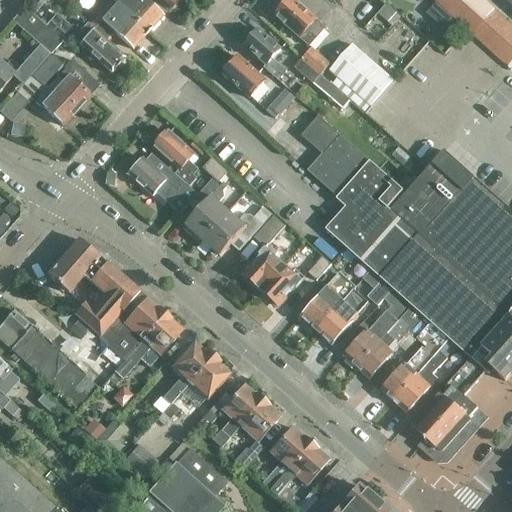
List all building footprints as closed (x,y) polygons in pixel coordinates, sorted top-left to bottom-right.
[(141,0),(124,0),(117,8),(148,35),(163,19),(141,0)] [(180,0),(159,0),(171,10),(180,0)] [(310,48),(327,29),(294,0),(292,0),(276,18),(310,48)] [(511,26),(483,0),(432,0),(508,69),(511,64),(511,26)] [(511,0),(503,0),(511,8),(511,0)] [(0,92),(13,78),(23,86),(16,93),(17,93),(31,78),(50,56),(51,56),(74,30),(57,14),(46,27),(24,8),(12,22),(40,46),(19,70),(10,63),(6,67),(0,62),(0,92)] [(148,35),(117,8),(103,24),(133,52),(148,35)] [(246,48),(269,68),(268,69),(266,67),(264,69),(278,81),(280,79),(282,80),(288,73),(275,61),(283,52),(260,32),(246,48)] [(112,76),(125,61),(98,37),(91,44),(80,35),(74,42),(112,76)] [(331,73),(357,95),(354,99),(361,105),(364,102),(371,109),(395,82),(354,46),(331,73)] [(312,50),(304,60),(322,77),(331,67),(312,50)] [(48,87),(45,85),(63,66),(51,56),(50,56),(31,78),(42,88),(44,86),(54,95),(53,95),(62,104),(66,100),(79,112),(100,88),(71,62),(48,87)] [(251,100),(267,82),(241,58),(225,76),(251,100)] [(322,77),(304,60),(295,70),(314,86),(344,111),(351,102),(322,77)] [(42,88),(31,78),(17,93),(28,104),(31,101),(40,109),(41,108),(63,128),(79,112),(66,100),(62,104),(53,95),(54,95),(44,86),(42,88)] [(511,94),(500,83),(491,94),(511,113),(511,94)] [(282,114),(297,97),(287,88),(271,105),(282,114)] [(279,116),(270,108),(267,112),(276,120),(279,116)] [(371,163),(320,118),(303,137),(324,156),(310,172),(339,199),(357,178),(371,163)] [(155,148),(180,171),(176,176),(191,189),(194,183),(197,180),(194,177),(199,171),(195,167),(200,161),(195,156),(196,156),(169,133),(155,148)] [(411,159),(399,149),(392,156),(404,167),(411,159)] [(511,241),(480,214),(495,197),(445,152),(433,166),(392,211),(511,317),(511,241)] [(155,159),(150,165),(145,160),(130,176),(154,198),(158,194),(182,216),(189,207),(196,200),(199,196),(191,189),(176,176),(170,171),(164,177),(162,176),(167,170),(155,159)] [(220,185),(229,174),(213,160),(203,170),(220,185)] [(371,163),(357,178),(339,199),(348,208),(328,231),(351,252),(390,209),(405,192),(371,163)] [(214,180),(199,196),(196,200),(204,208),(187,227),(204,243),(231,213),(221,204),(225,199),(225,192),(221,189),(222,188),(214,180)] [(511,212),(495,197),(480,214),(511,241),(511,212)] [(5,211),(12,218),(17,212),(10,205),(5,211)] [(231,213),(204,243),(222,258),(239,238),(247,245),(275,214),(266,206),(255,219),(251,216),(244,216),(240,221),(231,213)] [(511,376),(511,317),(392,211),(390,209),(351,252),(372,271),(413,308),(432,324),(451,341),(458,348),(473,361),(487,374),(490,376),(494,371),(507,382),(511,376)] [(0,219),(0,236),(6,230),(4,228),(9,222),(3,216),(0,219)] [(246,277),(262,291),(285,265),(277,258),(280,254),(270,246),(286,227),(275,217),(254,239),(266,250),(261,256),(263,257),(246,277)] [(79,242),(65,258),(85,276),(82,279),(102,296),(91,310),(109,326),(121,313),(122,314),(139,296),(79,242)] [(333,267),(322,257),(308,273),(318,283),(333,267)] [(85,276),(65,258),(48,277),(68,295),(82,279),(85,276)] [(285,265),(262,291),(279,306),(296,287),(298,289),(307,279),(298,270),(295,274),(285,265)] [(346,357),(359,369),(413,308),(372,271),(364,280),(375,290),(368,298),(379,308),(385,301),(392,307),(369,333),(368,332),(346,357)] [(318,332),(355,292),(357,289),(342,276),(303,319),(318,332)] [(355,292),(318,332),(334,346),(357,319),(356,319),(369,304),(365,301),(367,298),(361,293),(359,295),(355,292)] [(158,311),(147,301),(139,296),(122,314),(121,313),(109,326),(111,327),(99,340),(125,363),(142,342),(166,316),(159,310),(158,311)] [(111,327),(109,326),(91,310),(84,304),(73,316),(99,340),(111,327)] [(413,308),(359,369),(372,380),(393,356),(400,362),(417,341),(418,341),(432,324),(413,308)] [(0,329),(0,339),(65,397),(78,409),(98,386),(15,312),(0,329)] [(173,323),(166,316),(142,342),(125,363),(115,375),(122,381),(140,362),(149,370),(183,333),(172,324),(173,323)] [(383,391),(396,403),(451,341),(432,324),(418,341),(427,349),(425,351),(423,349),(408,367),(406,365),(383,391)] [(451,341),(396,403),(409,414),(432,389),(433,389),(440,381),(434,376),(448,360),(448,359),(458,348),(451,341)] [(172,370),(182,379),(163,400),(170,407),(189,386),(190,386),(214,359),(207,353),(206,355),(195,345),(172,370)] [(214,359),(190,386),(208,402),(230,376),(218,366),(220,364),(214,359)] [(414,427),(429,441),(466,399),(465,398),(487,374),(473,361),(447,390),(450,393),(444,399),(441,396),(414,427)] [(0,365),(0,380),(2,383),(10,374),(0,365)] [(230,440),(240,428),(263,402),(256,396),(244,386),(225,408),(219,403),(211,411),(221,413),(222,412),(231,419),(220,431),(230,440)] [(0,394),(0,409),(2,411),(10,403),(0,394)] [(466,399),(429,441),(444,454),(472,422),(470,421),(479,410),(466,399)] [(270,408),(263,402),(240,428),(256,442),(248,451),(246,449),(236,461),(246,470),(264,449),(258,443),(280,419),(269,409),(270,408)] [(166,415),(171,419),(178,411),(173,406),(166,415)] [(89,430),(86,434),(115,460),(125,449),(118,443),(127,433),(116,422),(107,432),(104,429),(89,430)] [(270,454),(281,463),(264,483),(272,489),(312,444),(305,439),(304,440),(292,429),(270,454)] [(319,451),(312,444),(272,489),(280,496),(296,477),(307,486),(329,462),(318,452),(319,451)] [(126,464),(147,483),(162,466),(140,447),(126,464)] [(190,450),(177,465),(215,499),(228,484),(190,450)] [(0,511),(55,511),(0,462),(0,511)] [(38,462),(33,468),(56,488),(61,483),(38,462)] [(215,499),(177,465),(175,463),(150,492),(172,511),(220,511),(224,508),(215,499)] [(98,480),(93,485),(105,496),(109,490),(98,480)] [(388,511),(359,486),(336,511),(388,511)] [(172,511),(150,492),(131,511),(172,511)] [(64,511),(97,511),(89,504),(88,505),(79,497),(64,511)] [(101,497),(93,506),(99,511),(110,511),(114,508),(101,497)]
